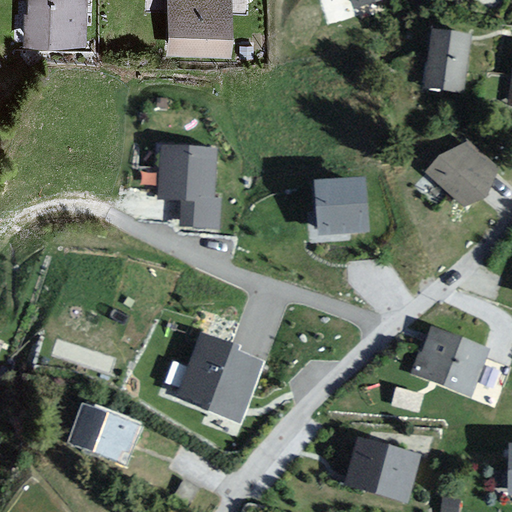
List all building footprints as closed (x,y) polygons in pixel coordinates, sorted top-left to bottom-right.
[(82,47),(81,0),(21,0),(22,12),(19,12),(19,47),(82,47)] [(225,58),(225,0),(160,0),(159,56),(225,58)] [(347,0),(353,16),(398,0),(347,0)] [(468,42),(428,37),(420,93),(460,99),(468,42)] [(158,142),(158,196),(181,196),(181,226),(222,226),(223,195),(217,195),(217,143),(158,142)] [(438,157),(422,175),(470,221),(485,204),(500,172),(466,145),(438,157)] [(363,179),(312,183),(315,239),(367,236),(363,179)] [(200,331),(177,396),(244,419),(267,354),(200,331)] [(410,379),(467,401),(485,353),(428,332),(410,379)] [(419,407),(422,392),(397,388),(394,402),(419,407)] [(135,429),(82,409),(68,447),(121,467),(135,429)] [(345,490),(405,506),(417,461),(356,445),(345,490)]
